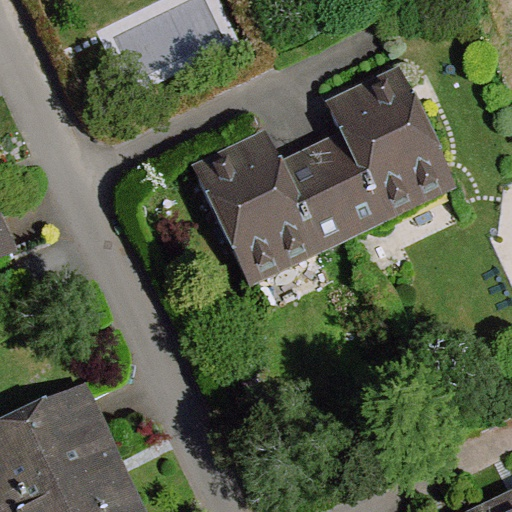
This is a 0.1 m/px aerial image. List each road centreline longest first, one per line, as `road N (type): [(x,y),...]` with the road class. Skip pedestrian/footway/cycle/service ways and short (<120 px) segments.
road 1 (residential): [(3,0),(240,511)]
road 2 (unknown): [(90,187),(378,54)]
